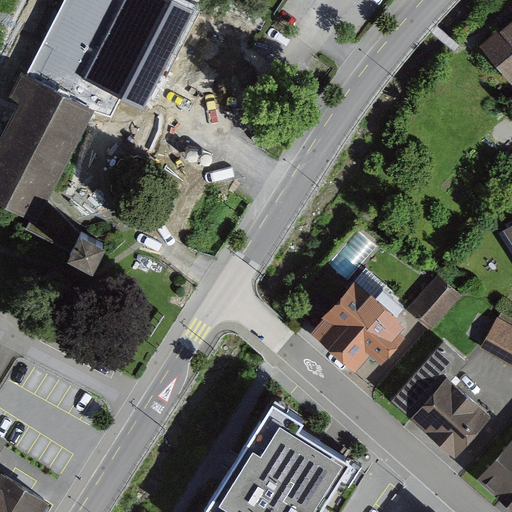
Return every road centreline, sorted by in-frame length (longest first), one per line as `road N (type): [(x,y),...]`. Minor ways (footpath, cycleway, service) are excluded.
road 1 (tertiary): [(218,299),(433,0)]
road 2 (residential): [(467,511),(218,299)]
road 3 (residential): [(0,332),(150,414)]
road 4 (tertiary): [(150,414),(218,299)]
